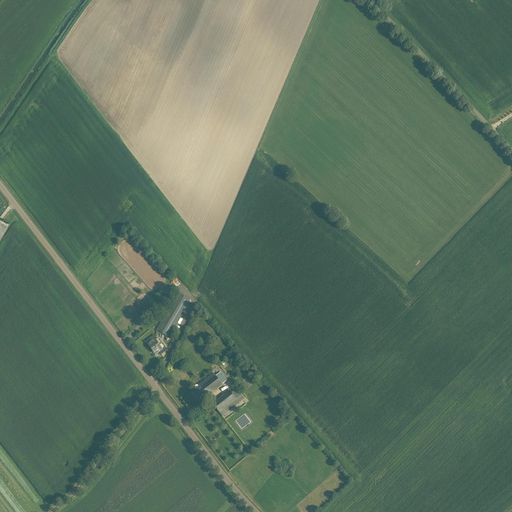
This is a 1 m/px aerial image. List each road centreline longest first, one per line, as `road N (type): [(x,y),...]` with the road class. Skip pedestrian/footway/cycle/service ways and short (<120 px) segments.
road 1 (tertiary): [(258,511),(0,184)]
road 2 (unclassified): [(487,122),(367,0)]
